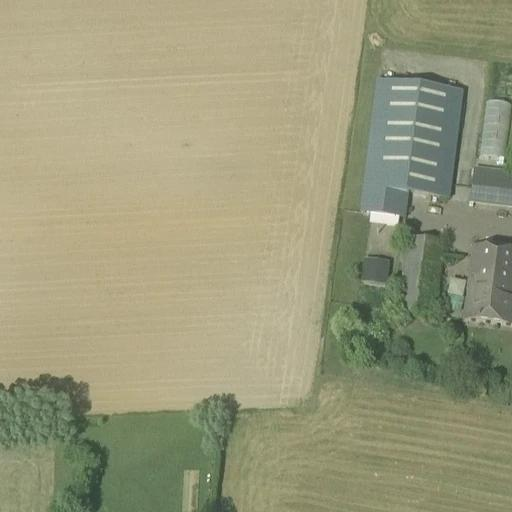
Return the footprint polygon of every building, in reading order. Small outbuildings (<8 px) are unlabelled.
[(449,202),(463,94),(375,83),(358,216),(404,222),(408,197),(449,202)] [(511,212),(511,175),(473,171),(469,207),(511,212)] [(434,320),(443,245),(406,240),(397,316),(434,320)] [(488,326),(497,252),(472,249),(464,323),(488,326)] [(511,254),(497,252),(488,326),(511,329),(511,254)] [(386,288),(388,264),(363,262),(361,285),(386,288)]
